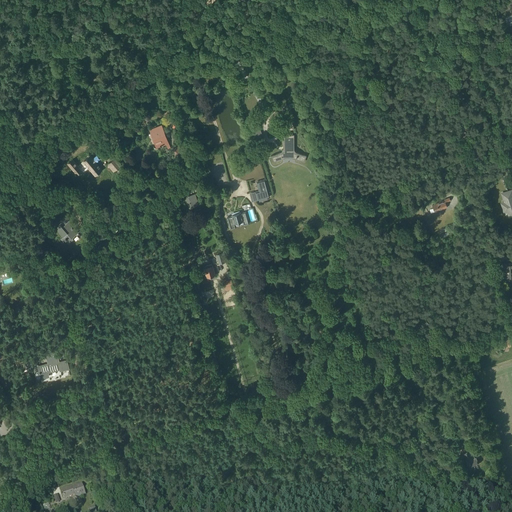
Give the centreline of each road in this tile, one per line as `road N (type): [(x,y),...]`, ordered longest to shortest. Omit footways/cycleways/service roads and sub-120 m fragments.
road 1 (track): [(416,0),(159,75),(0,150)]
road 2 (track): [(73,298),(169,200),(224,399),(220,409)]
road 3 (track): [(363,15),(453,341)]
road 4 (track): [(248,403),(511,324)]
road 5 (track): [(446,511),(390,448),(327,432),(269,444),(245,420),(248,403)]
road 6 (track): [(411,1),(421,22),(489,70),(511,152)]
